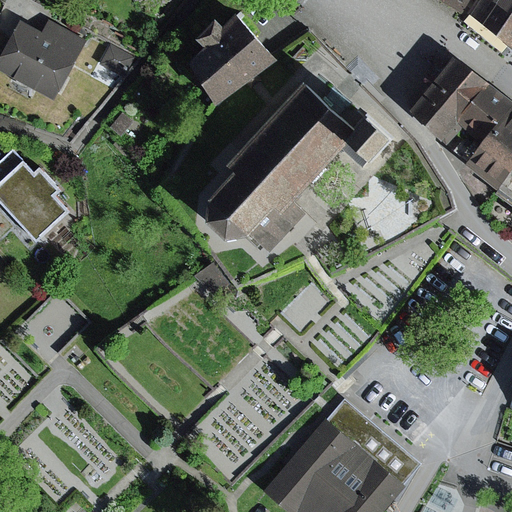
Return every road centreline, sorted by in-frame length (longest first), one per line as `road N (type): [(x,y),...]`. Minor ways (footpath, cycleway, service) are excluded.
road 1 (residential): [(511,251),(471,212),(336,7)]
road 2 (residential): [(336,7),(367,24),(463,41),(511,79)]
